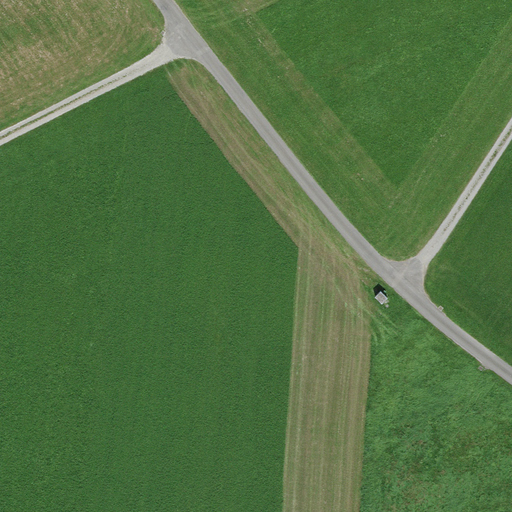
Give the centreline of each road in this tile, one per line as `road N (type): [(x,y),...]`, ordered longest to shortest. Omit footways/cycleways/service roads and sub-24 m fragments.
road 1 (track): [(511,375),(358,243),(162,0)]
road 2 (track): [(194,39),(0,138)]
road 3 (track): [(408,292),(511,133)]
